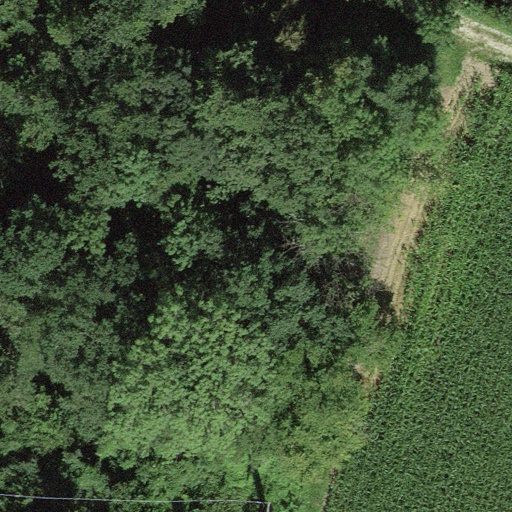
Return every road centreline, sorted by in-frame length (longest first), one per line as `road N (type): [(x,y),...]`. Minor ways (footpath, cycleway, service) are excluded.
road 1 (track): [(326,511),(360,378),(487,45)]
road 2 (track): [(511,56),(382,0)]
